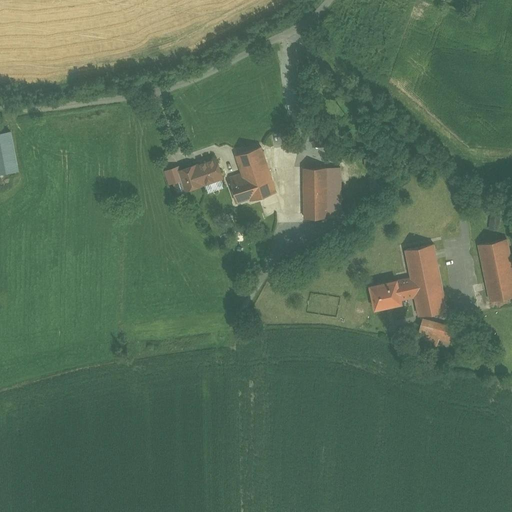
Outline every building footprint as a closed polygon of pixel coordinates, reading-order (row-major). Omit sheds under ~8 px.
[(0,175),(19,172),(12,132),(0,133),(0,175)] [(289,132),(280,133),(282,147),(291,146),(289,132)] [(280,133),(272,135),(274,149),(282,147),(280,133)] [(261,147),(236,155),(242,173),(225,179),(227,185),(230,184),(236,202),(250,198),(251,201),(276,192),(261,147)] [(196,165),(179,170),(186,191),(203,185),(201,181),(220,174),(215,161),(197,168),(196,165)] [(335,167),(304,168),(305,218),(336,217),(335,167)] [(500,214),(491,213),(489,229),(498,230),(500,214)] [(511,264),(507,239),(479,244),(490,301),(511,296),(511,264)] [(434,244),(405,249),(415,296),(419,315),(447,309),(434,244)] [(397,280),(370,286),(375,309),(402,303),(401,299),(415,296),(411,277),(397,280)] [(457,327),(422,317),(421,323),(417,340),(451,349),(457,327)]
